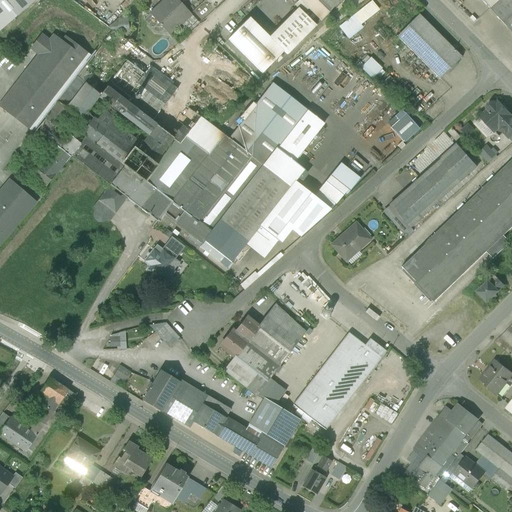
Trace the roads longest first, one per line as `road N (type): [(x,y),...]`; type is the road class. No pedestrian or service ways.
road 1 (residential): [(302,511),(0,331)]
road 2 (residential): [(500,71),(301,244)]
road 3 (residential): [(442,376),(338,292),(301,244)]
road 4 (residential): [(442,376),(355,511)]
road 5 (residential): [(301,244),(228,313),(195,320)]
